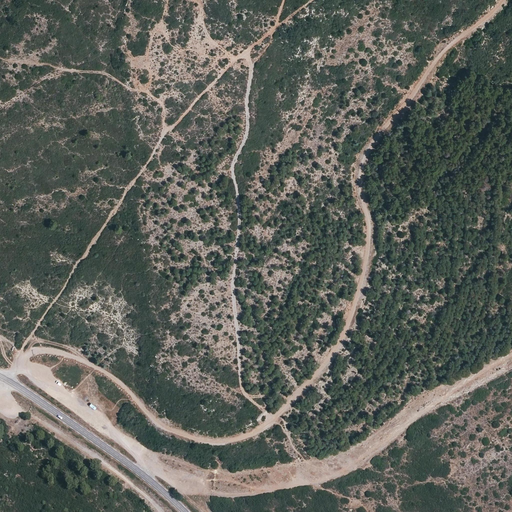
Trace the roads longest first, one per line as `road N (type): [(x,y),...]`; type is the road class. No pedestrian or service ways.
road 1 (track): [(503,0),(448,46),(368,151),(361,168),(368,255),(347,330),(321,371),(268,425),(221,441),(185,436),(148,415),(113,380),(48,351),(22,357),(5,378)]
road 2 (track): [(9,372),(26,370),(185,491),(229,495),(333,472),(511,353)]
road 3 (track): [(22,357),(167,127),(273,31)]
road 4 (track): [(274,418),(239,383),(231,169),(245,139),(252,64),(273,31)]
road 5 (secondary): [(186,511),(0,376)]
road 6 (track): [(0,396),(117,473),(160,511)]
